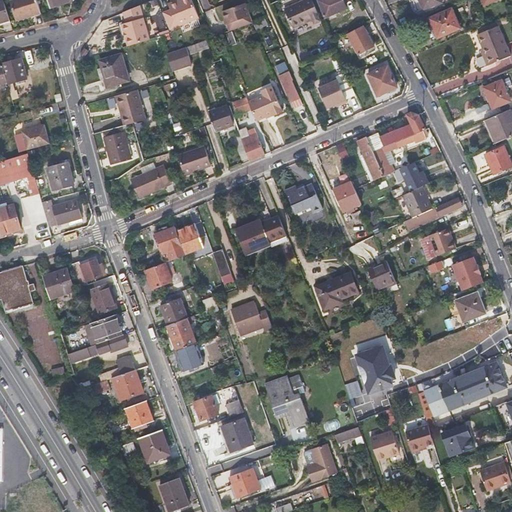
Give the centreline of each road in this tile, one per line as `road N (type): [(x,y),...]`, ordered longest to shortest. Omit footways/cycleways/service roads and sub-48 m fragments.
road 1 (residential): [(110,231),(424,95)]
road 2 (residential): [(213,511),(110,231)]
road 3 (residential): [(110,231),(60,52),(88,23)]
road 4 (residential): [(511,299),(424,95)]
road 5 (secondary): [(92,511),(0,361)]
road 6 (unknown): [(323,139),(263,0)]
